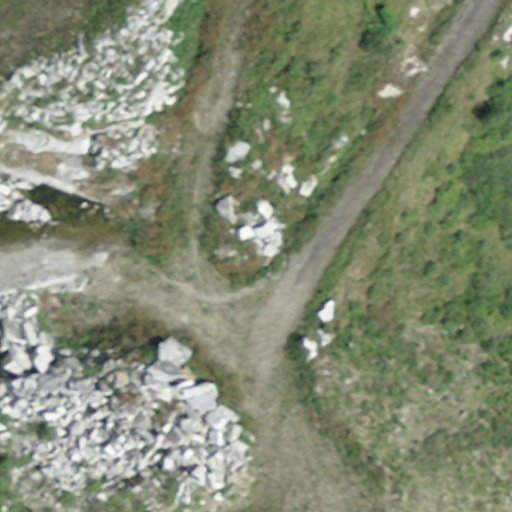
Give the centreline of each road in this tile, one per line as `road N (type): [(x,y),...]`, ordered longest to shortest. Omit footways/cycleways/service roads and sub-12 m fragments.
road 1 (track): [(240,0),(197,184),(201,274),(245,340),(283,307),(364,191),(481,0)]
road 2 (track): [(245,340),(288,474),(292,511)]
